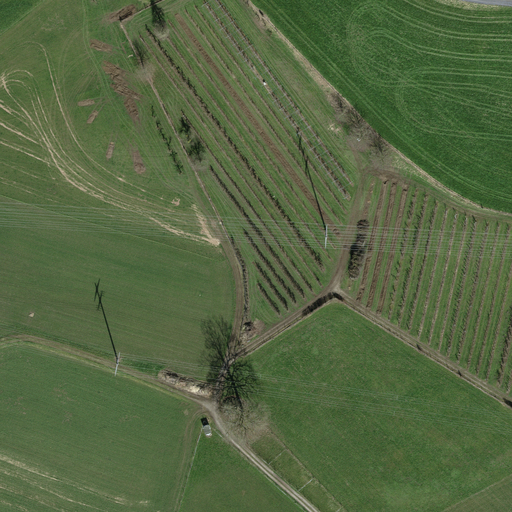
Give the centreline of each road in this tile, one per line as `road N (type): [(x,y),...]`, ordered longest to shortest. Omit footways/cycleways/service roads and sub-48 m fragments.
road 1 (track): [(324,511),(203,392),(35,336),(0,352)]
road 2 (track): [(215,404),(228,363),(346,295),(348,285)]
road 3 (track): [(228,363),(236,284),(219,238)]
